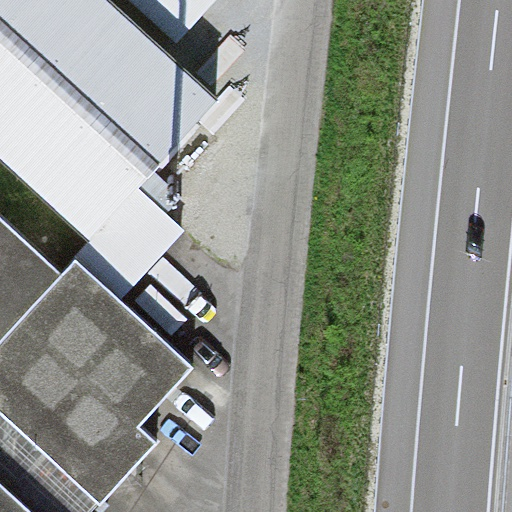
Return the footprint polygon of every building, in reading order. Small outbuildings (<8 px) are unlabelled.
[(125,0),(0,0),(0,149),(87,229),(219,86),(125,0)] [(207,0),(147,0),(180,30),(207,0)] [(144,192),(86,254),(125,291),(183,229),(144,192)] [(0,209),(0,447),(70,511),(83,511),(158,432),(135,410),(190,350),(125,291),(86,254),(78,247),(61,266),(0,209)] [(35,511),(0,479),(0,511),(35,511)]
